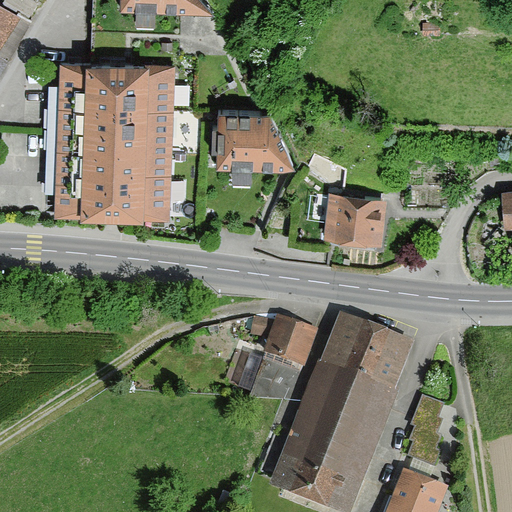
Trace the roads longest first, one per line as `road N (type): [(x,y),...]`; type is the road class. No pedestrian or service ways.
road 1 (primary): [(0,248),(511,301)]
road 2 (track): [(314,281),(279,301),(167,331),(0,439)]
road 3 (track): [(485,511),(445,299)]
